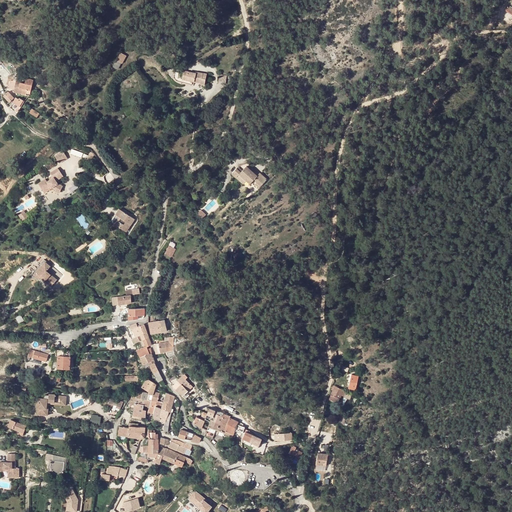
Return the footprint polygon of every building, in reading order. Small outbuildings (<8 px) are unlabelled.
[(122,53),(118,62),(123,64),(128,55),(122,53)] [(200,77),(182,73),(179,83),(184,84),(185,81),(198,84),(198,86),(203,87),(205,82),(200,80),(200,77)] [(19,88),(20,82),(20,81),(18,81),(19,79),(13,77),(13,80),(12,80),(11,86),(13,86),(13,90),(14,90),(13,92),(26,94),(27,90),(19,88)] [(24,83),(20,82),(19,88),(27,90),(26,94),(29,95),(33,80),(26,78),(24,83)] [(9,102),(13,98),(8,92),(5,94),(3,96),(9,102)] [(16,98),(13,102),(19,106),(23,100),(19,98),(18,99),(16,98)] [(39,113),(32,109),(29,112),(37,117),(39,113)] [(64,150),(56,155),(60,162),(69,158),(64,150)] [(257,173),(250,167),(240,179),(243,182),(240,186),(244,190),(242,192),(240,191),(236,195),(244,202),(250,195),(248,193),(257,182),(253,178),(257,173)] [(63,176),(60,171),(52,176),(53,177),(49,179),(46,181),(45,179),(38,184),(43,191),(47,187),(48,189),(52,187),(55,189),(59,191),(62,186),(57,184),(56,181),(63,176)] [(76,183),(69,186),(71,191),(79,188),(76,183)] [(134,218),(119,209),(111,221),(126,231),(134,218)] [(199,213),(204,218),(207,214),(203,209),(199,213)] [(22,220),(29,217),(26,210),(19,213),(22,220)] [(174,247),(169,245),(165,253),(170,256),(170,255),(172,256),(175,249),(174,248),(174,247)] [(51,264),(43,258),(30,274),(42,284),(44,280),(49,284),(54,277),(46,270),(48,268),(51,264)] [(126,295),(112,297),(113,305),(131,303),(130,294),(126,295)] [(142,308),(129,308),(129,319),(135,319),(136,318),(136,315),(143,315),(142,308)] [(21,314),(16,317),(17,319),(19,323),(24,320),(21,314)] [(167,330),(165,319),(157,321),(156,319),(153,320),(153,321),(149,322),(149,324),(150,329),(151,333),(167,330)] [(136,323),(130,325),(131,330),(134,329),(137,327),(140,334),(147,331),(144,324),(138,326),(136,323)] [(142,339),(143,339),(149,337),(147,331),(140,334),(140,335),(142,339)] [(135,346),(137,350),(146,347),(143,339),(142,339),(140,340),(138,336),(137,336),(132,338),(135,346)] [(149,337),(143,339),(146,347),(146,346),(146,347),(152,344),(149,337)] [(170,346),(169,341),(155,344),(157,354),(171,350),(170,346)] [(140,357),(152,352),(151,348),(148,350),(146,347),(146,346),(146,347),(137,350),(140,357)] [(63,356),(63,350),(56,349),(56,355),(58,356),(57,368),(69,369),(71,350),(65,350),(65,356),(63,356)] [(48,354),(30,350),(28,356),(46,361),(48,354)] [(152,353),(152,352),(140,357),(143,363),(148,361),(154,359),(154,358),(152,353)] [(154,362),(150,364),(159,381),(163,379),(160,372),(154,362)] [(359,376),(352,375),(350,385),(351,385),(350,388),(356,390),(359,376)] [(178,379),(177,380),(181,384),(185,379),(187,378),(185,376),(183,378),(182,376),(178,379)] [(155,389),(155,388),(156,384),(147,378),(142,386),(150,391),(149,392),(148,393),(153,394),(155,389)] [(183,395),(186,392),(188,390),(191,388),(193,386),(185,379),(181,384),(177,389),(183,395)] [(177,380),(173,385),(177,389),(181,384),(177,380)] [(346,391),(334,386),(329,399),(334,401),(336,397),(340,398),(341,394),(344,396),(346,391)] [(133,408),(132,415),(143,417),(145,417),(146,410),(143,409),(143,406),(143,404),(139,403),(140,391),(138,391),(137,393),(135,402),(134,405),(133,407),(133,408)] [(147,399),(148,393),(149,392),(140,391),(139,403),(143,404),(143,406),(149,407),(151,400),(147,399)] [(129,403),(134,405),(135,402),(137,393),(134,392),(129,403)] [(170,411),(174,396),(166,392),(163,403),(161,408),(170,411)] [(54,399),(37,398),(36,413),(46,414),(48,405),(54,405),(54,399)] [(147,412),(153,414),(156,404),(157,402),(151,400),(149,407),(147,412)] [(153,418),(160,418),(161,408),(163,403),(157,402),(156,404),(153,414),(153,418)] [(168,430),(172,411),(170,411),(161,408),(160,418),(160,420),(165,422),(164,426),(163,430),(168,430)] [(207,413),(205,419),(210,421),(209,426),(216,429),(217,429),(222,417),(214,413),(215,411),(209,408),(207,413)] [(197,416),(194,423),(202,427),(205,419),(207,413),(203,412),(200,418),(197,416)] [(225,430),(230,418),(231,416),(223,413),(222,417),(217,429),(224,432),(225,430)] [(92,414),(92,421),(102,422),(102,415),(92,414)] [(343,417),(338,414),(335,420),(343,424),(346,418),(343,417)] [(238,423),(243,425),(243,424),(230,418),(225,430),(233,434),(235,430),(238,423)] [(8,426),(24,432),(27,425),(11,419),(8,426)] [(238,423),(235,430),(242,434),(245,427),(243,425),(238,423)] [(129,428),(128,436),(141,438),(141,435),(144,435),(143,439),(144,439),(145,432),(145,426),(138,426),(131,425),(129,425),(129,426),(129,428)] [(181,425),(178,436),(182,437),(184,438),(192,439),(193,433),(187,431),(187,428),(181,425)] [(120,426),(118,435),(128,436),(129,428),(120,426)] [(243,438),(254,443),(259,445),(261,439),(249,433),(249,431),(246,429),(243,438)] [(193,433),(192,439),(191,441),(199,442),(201,437),(193,433)] [(127,439),(119,439),(119,441),(126,447),(127,439)] [(168,446),(176,450),(179,444),(171,441),(168,446)] [(159,448),(159,445),(149,444),(143,445),(143,451),(148,450),(148,459),(154,459),(157,452),(158,452),(159,450),(159,448)] [(186,447),(179,444),(176,450),(177,450),(189,455),(191,452),(186,449),(186,447)] [(157,452),(154,459),(153,460),(159,463),(160,463),(160,461),(166,448),(161,446),(161,448),(159,448),(159,450),(158,452),(157,452)] [(293,447),(292,446),(289,453),(293,455),(293,454),(296,456),(295,460),(298,461),(302,452),(299,450),(298,452),(295,450),(296,447),(293,446),(293,447)] [(174,462),(178,453),(168,448),(166,448),(160,461),(168,463),(168,464),(172,464),(172,463),(173,463),(174,462)] [(148,450),(143,451),(142,451),(141,454),(140,453),(139,455),(138,459),(148,462),(148,459),(148,450)] [(15,467),(15,453),(8,453),(8,458),(10,458),(10,461),(8,461),(0,461),(0,469),(4,470),(4,468),(8,467),(8,470),(8,477),(19,477),(19,467),(15,467)] [(187,457),(178,453),(174,462),(182,466),(185,460),(188,461),(190,458),(189,458),(187,457)] [(319,453),(316,469),(320,470),(321,465),(327,465),(329,454),(319,453)] [(54,455),(46,454),(45,460),(49,461),(48,472),(62,474),(64,462),(53,460),(54,455)] [(118,474),(120,467),(109,466),(107,474),(110,474),(118,476),(118,474)] [(127,470),(120,467),(118,474),(125,477),(127,470)] [(72,488),(63,493),(68,502),(67,510),(76,511),(78,500),(72,488)] [(195,491),(188,498),(202,510),(200,511),(210,511),(208,510),(211,506),(205,501),(203,500),(205,498),(195,491)] [(137,498),(123,502),(126,511),(140,507),(137,498)]
